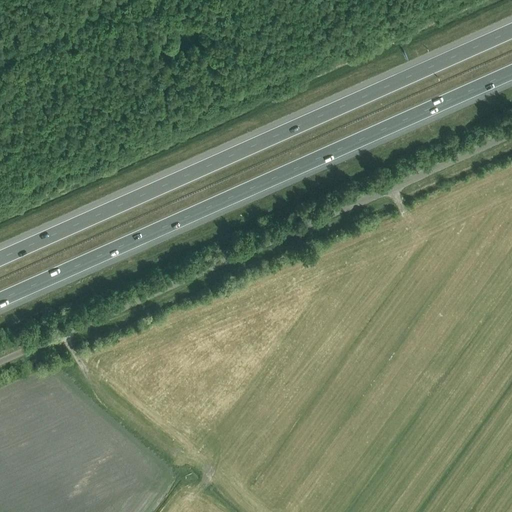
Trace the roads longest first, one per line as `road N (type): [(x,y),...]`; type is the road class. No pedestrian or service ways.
road 1 (motorway): [(511,29),(0,257)]
road 2 (motorway): [(0,299),(511,72)]
road 3 (unclassified): [(0,371),(511,144)]
